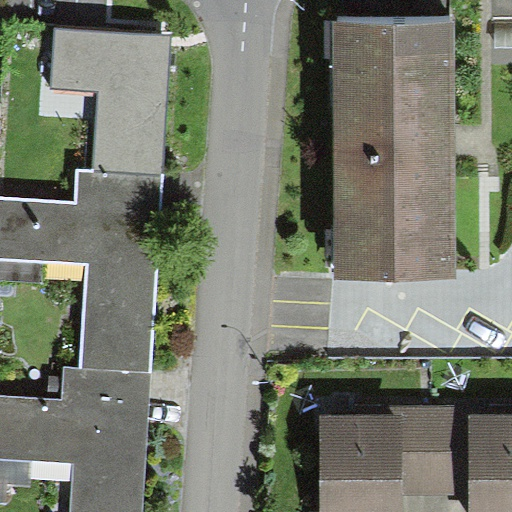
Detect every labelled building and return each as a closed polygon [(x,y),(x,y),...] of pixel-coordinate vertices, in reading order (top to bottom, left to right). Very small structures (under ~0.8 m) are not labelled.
[(440,21),(328,21),(327,281),(439,281),(440,21)] [(87,176),(153,179),(159,40),(46,35),(43,93),(91,95),(87,176)] [(153,179),(87,176),(68,175),(66,206),(0,203),(0,264),(79,267),(74,372),(145,375),(153,179)] [(138,511),(145,375),(74,372),(56,371),(55,410),(0,407),(0,479),(63,483),(61,511),(138,511)] [(459,499),(459,422),(459,412),(393,412),(393,421),(394,500),(459,499)] [(394,511),(394,500),(393,421),(313,421),(313,511),(394,511)] [(511,511),(511,421),(459,422),(459,499),(459,511),(511,511)]
